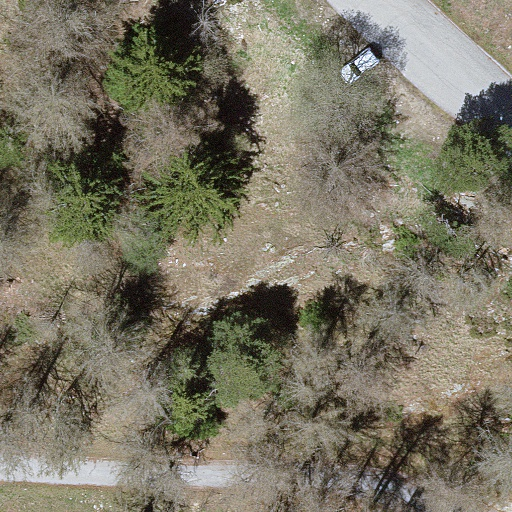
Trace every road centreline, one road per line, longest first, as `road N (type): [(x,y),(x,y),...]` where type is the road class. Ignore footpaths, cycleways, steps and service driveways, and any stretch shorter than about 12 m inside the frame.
road 1 (residential): [(440,511),(0,466)]
road 2 (unclassified): [(511,120),(370,0)]
